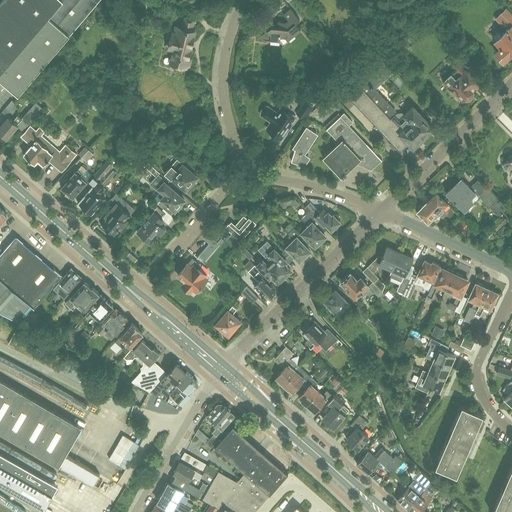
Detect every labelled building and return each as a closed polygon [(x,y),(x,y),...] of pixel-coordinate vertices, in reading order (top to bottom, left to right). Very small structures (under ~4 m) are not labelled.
[(0,79),(18,95),(70,35),(98,0),(2,0),(0,3),(0,79)] [(131,12),(141,14),(145,15),(146,15),(146,12),(148,3),(148,2),(148,1),(144,0),(133,0),(133,1),(133,3),(132,5),(132,6),(131,12)] [(412,8),(406,1),(398,8),(404,15),(412,8)] [(280,35),(284,35),(288,39),(300,29),(295,22),(300,19),(291,8),(284,14),(289,19),(286,22),(281,21),(280,27),(271,26),(260,35),(264,39),(280,41),(280,35)] [(511,26),(511,25),(501,14),(495,19),(506,30),(502,34),(498,30),(492,36),(496,40),(495,40),(501,47),(495,52),(503,61),(509,55),(510,55),(511,54),(511,26)] [(191,31),(194,20),(185,18),(182,28),(175,27),(174,33),(173,32),(169,48),(174,49),(170,63),(186,66),(189,67),(191,59),(188,58),(195,31),(191,31)] [(398,50),(403,45),(398,40),(404,35),(399,30),(388,40),(398,50)] [(355,80),(344,91),(391,142),(389,144),(392,147),(394,145),(399,150),(408,142),(386,119),(394,112),(394,108),(375,88),(393,71),(391,69),(397,63),(389,54),(387,52),(373,64),(356,80),(355,80)] [(479,84),(472,77),(465,70),(458,63),(453,67),(455,69),(450,74),(449,74),(448,74),(447,75),(446,76),(445,76),(445,77),(444,79),(444,80),(462,100),(465,97),(466,97),(469,97),(471,94),(472,91),(471,91),(479,84)] [(0,133),(6,139),(13,132),(18,126),(23,130),(42,107),(36,102),(22,118),(18,115),(13,120),(8,117),(0,126),(0,133)] [(304,103),(296,113),(304,119),(312,109),(304,103)] [(276,113),(267,106),(264,108),(262,111),(261,114),(272,122),(268,129),(280,138),(294,118),(281,109),(281,108),(280,107),(276,113)] [(394,112),(386,119),(408,142),(413,147),(415,146),(418,145),(420,143),(420,141),(429,132),(433,128),(426,120),(425,118),(425,116),(421,112),(419,112),(413,106),(404,115),(403,114),(401,114),(400,114),(398,114),(397,115),(396,116),(395,115),(398,112),(394,108),(394,112)] [(352,127),(349,124),(353,121),(344,112),(327,128),(339,142),(323,157),(341,177),(356,163),(371,169),(382,159),(367,143),(365,145),(350,129),(352,127)] [(34,163),(38,160),(44,165),(48,160),(62,172),(71,161),(70,161),(77,153),(71,148),(60,161),(46,150),(51,144),(41,135),(45,131),(40,127),(36,131),(30,125),(20,136),(31,145),(24,154),(34,163)] [(304,155),(318,134),(306,127),(293,148),(295,150),(291,161),(304,164),(308,158),(304,155)] [(89,149),(82,156),(88,161),(95,153),(89,149)] [(150,153),(144,159),(149,164),(155,157),(150,153)] [(177,159),(165,174),(171,179),(172,177),(186,189),(187,188),(188,189),(192,184),(191,183),(197,176),(177,159)] [(115,167),(114,165),(108,160),(89,181),(93,185),(78,203),(82,207),(83,206),(92,214),(99,205),(100,206),(106,198),(99,192),(117,172),(113,169),(115,167)] [(73,197),(86,182),(80,176),(86,169),(81,165),(78,170),(77,169),(62,187),(67,192),(65,194),(70,198),(72,196),(73,197)] [(142,175),(143,174),(136,169),(135,170),(129,178),(135,183),(142,175)] [(184,199),(165,182),(166,181),(158,174),(149,183),(158,190),(160,188),(166,194),(158,203),(171,214),(176,209),(177,211),(182,205),(181,203),(184,199)] [(470,187),(468,186),(461,179),(447,192),(464,210),(473,201),(478,196),(499,218),(508,209),(487,188),(487,189),(478,179),(470,187)] [(449,204),(444,199),(437,192),(436,192),(433,192),(431,194),(431,197),(427,201),(440,214),(444,218),(448,214),(443,210),(449,204)] [(436,218),(440,214),(427,201),(423,205),(420,205),(418,207),(418,210),(417,211),(428,222),(434,216),(436,218)] [(314,217),(320,212),(309,202),(304,207),(308,211),(314,217)] [(109,209),(106,213),(99,220),(103,224),(101,225),(111,234),(113,232),(118,227),(120,228),(125,223),(123,220),(128,213),(116,203),(115,203),(109,210),(109,209)] [(157,239),(166,229),(160,224),(163,219),(161,217),(166,213),(157,205),(153,211),(148,217),(146,216),(143,219),(146,221),(137,231),(150,242),(155,237),(157,239)] [(328,213),(327,214),(322,210),(320,212),(314,217),(316,219),(317,220),(317,219),(324,226),(326,224),(332,229),(333,228),(334,229),(339,224),(338,223),(339,222),(339,221),(339,220),(340,219),(340,218),(339,217),(339,216),(338,216),(338,215),(337,215),(336,215),(335,215),(334,215),(333,216),(333,215),(332,216),(328,213)] [(316,219),(314,217),(308,211),(301,218),(307,224),(306,225),(307,227),(301,233),(305,237),(306,237),(315,246),(316,245),(317,246),(322,241),(321,239),(325,236),(312,223),(316,219)] [(231,233),(230,235),(228,233),(224,238),(233,246),(237,241),(239,243),(256,223),(249,217),(247,219),(244,215),(236,224),(231,221),(225,228),(231,233)] [(508,220),(503,216),(492,228),(497,232),(508,220)] [(458,231),(466,222),(462,218),(454,226),(458,231)] [(466,222),(458,231),(462,235),(471,227),(466,222)] [(310,251),(303,243),(297,237),(300,234),(290,223),(284,228),(289,234),(288,236),(291,239),(290,240),(292,242),(286,247),(300,260),(302,261),(307,256),(306,254),(310,251)] [(215,224),(215,225),(208,233),(205,236),(203,238),(209,243),(210,243),(212,245),(211,246),(212,247),(213,246),(213,247),(222,237),(225,233),(215,224)] [(509,229),(507,228),(504,225),(496,233),(501,237),(503,235),(509,229)] [(258,236),(254,233),(249,239),(253,242),(258,236)] [(0,311),(21,323),(55,283),(62,276),(16,236),(0,253),(0,311)] [(271,246),(270,247),(267,244),(265,244),(259,250),(268,260),(269,260),(284,276),(290,269),(284,263),(286,261),(271,246)] [(243,246),(240,249),(249,259),(253,256),(243,246)] [(367,267),(363,271),(370,279),(373,281),(374,282),(378,278),(374,273),(378,269),(377,268),(379,265),(380,264),(392,269),(400,252),(387,246),(382,256),(379,255),(374,260),(367,267)] [(392,269),(389,277),(400,282),(404,274),(405,275),(413,258),(400,252),(392,269)] [(269,260),(268,260),(266,263),(260,257),(255,262),(270,277),(271,275),(278,282),(284,276),(269,260)] [(201,263),(196,262),(192,259),(187,265),(186,264),(187,265),(179,274),(178,274),(186,281),(183,284),(193,293),(207,277),(198,269),(201,266),(200,266),(201,263)] [(425,260),(418,274),(424,277),(424,279),(432,282),(439,267),(439,266),(439,265),(432,262),(432,263),(425,260)] [(263,277),(258,271),(259,270),(255,265),(249,271),(258,281),(254,285),(267,298),(268,297),(270,298),(274,293),(274,291),(275,290),(263,277)] [(70,291),(76,285),(82,278),(71,268),(53,288),(56,291),(62,284),(70,291)] [(434,285),(432,284),(424,301),(429,303),(437,286),(439,288),(440,286),(446,289),(445,293),(455,272),(447,268),(447,270),(442,268),(434,285)] [(445,293),(455,298),(452,304),(457,306),(455,310),(460,313),(465,302),(460,299),(460,297),(468,280),(462,277),(463,275),(455,272),(445,293)] [(412,273),(409,279),(406,286),(412,289),(418,276),(412,273)] [(345,280),(342,283),(348,289),(347,289),(355,297),(361,292),(365,295),(368,293),(377,302),(385,294),(383,292),(378,297),(373,292),(374,291),(368,286),(368,285),(366,283),(360,277),(357,279),(352,274),(349,276),(347,276),(345,278),(345,280)] [(406,286),(409,279),(403,277),(397,291),(403,293),(406,286)] [(370,279),(366,283),(368,285),(368,286),(374,291),(373,292),(378,297),(383,292),(382,291),(374,282),(373,281),(370,279)] [(85,308),(92,300),(99,293),(92,287),(91,288),(84,281),(66,300),(65,303),(73,309),(77,305),(83,311),(85,308)] [(475,313),(487,288),(482,286),(483,284),(477,282),(477,283),(476,283),(469,298),(474,300),(471,307),(469,306),(463,319),(471,322),(475,313)] [(258,298),(246,286),(241,291),(253,303),(258,298)] [(491,308),(493,302),(498,293),(487,288),(475,313),(480,316),(485,306),(491,308)] [(348,302),(342,296),(335,289),(330,295),(327,295),(325,297),(325,299),(324,300),(331,308),(332,310),(333,312),(335,312),(337,313),(341,317),(347,312),(352,307),(348,302)] [(101,320),(106,314),(113,306),(105,299),(100,294),(80,316),(84,320),(91,311),(101,320)] [(240,324),(240,322),(240,321),(232,314),(237,309),(232,305),(228,310),(216,324),(223,330),(223,332),(226,334),(228,334),(228,335),(236,326),(238,326),(240,324)] [(368,316),(357,306),(352,310),(363,321),(368,316)] [(128,321),(129,320),(116,308),(115,309),(97,331),(101,334),(105,329),(104,328),(107,325),(110,327),(105,333),(112,339),(128,321)] [(30,316),(26,321),(34,328),(38,322),(30,316)] [(55,325),(47,318),(38,329),(45,336),(55,325)] [(127,350),(136,340),(143,332),(139,329),(131,322),(116,340),(127,350)] [(325,333),(321,329),(314,322),(304,332),(309,337),(305,341),(311,347),(318,340),(326,349),(337,338),(329,329),(325,333)] [(445,333),(435,328),(432,335),(442,340),(445,333)] [(14,333),(9,343),(30,355),(35,344),(14,333)] [(460,345),(465,347),(471,350),(476,339),(465,334),(460,345)] [(448,346),(430,338),(428,343),(431,345),(426,357),(433,360),(450,367),(455,355),(446,351),(448,346)] [(166,373),(153,360),(159,353),(153,348),(152,349),(142,339),(133,349),(132,348),(124,357),(126,359),(133,359),(135,357),(138,357),(139,355),(145,360),(143,361),(143,364),(142,366),(142,371),(132,382),(149,391),(166,373)] [(465,347),(460,345),(450,341),(448,346),(462,352),(465,347)] [(300,366),(295,362),(289,357),(294,352),(286,345),(277,356),(287,364),(283,370),(276,377),(279,380),(284,385),(300,366)] [(379,349),(375,355),(380,358),(384,351),(382,349),(379,348),(379,349)] [(314,364),(314,365),(318,369),(320,366),(322,364),(317,360),(314,364)] [(445,379),(450,367),(433,360),(428,372),(445,379)] [(174,379),(158,397),(163,399),(188,372),(176,362),(166,373),(168,375),(162,381),(167,385),(173,378),(174,379)] [(115,367),(110,363),(106,367),(111,371),(115,367)] [(311,376),(304,370),(300,366),(284,385),(289,389),(289,388),(293,391),(299,384),(304,379),(306,381),(311,376)] [(511,371),(510,370),(499,367),(497,373),(510,377),(511,371)] [(445,379),(428,372),(423,369),(415,387),(428,392),(430,387),(439,391),(445,379)] [(188,372),(163,399),(172,404),(181,409),(183,405),(192,396),(189,394),(198,384),(198,381),(188,372)] [(267,379),(259,372),(257,375),(265,382),(267,379)] [(86,374),(79,381),(94,389),(101,382),(86,374)] [(307,404),(318,391),(314,387),(318,382),(311,376),(306,381),(309,384),(299,397),(302,400),(307,404)] [(61,466),(62,467),(92,484),(98,473),(70,456),(64,453),(80,426),(0,378),(0,430),(59,465),(60,464),(62,465),(61,466)] [(511,405),(511,380),(502,389),(508,394),(504,398),(511,405)] [(118,391),(101,383),(98,388),(114,396),(118,391)] [(346,391),(341,387),(337,391),(342,395),(346,391)] [(329,401),(334,396),(327,390),(323,395),(318,391),(307,404),(311,408),(312,408),(315,411),(322,403),(326,398),(329,401)] [(333,427),(340,420),(345,414),(338,409),(345,401),(336,394),(334,396),(329,401),(328,402),(332,407),(323,418),(333,427)] [(234,415),(229,411),(230,410),(224,406),(221,403),(218,403),(207,416),(213,422),(218,426),(212,432),(214,433),(206,443),(211,448),(219,438),(216,435),(222,429),(229,421),(234,415)] [(449,435),(470,444),(483,413),(462,404),(449,435)] [(358,449),(365,441),(375,430),(368,424),(369,423),(360,415),(351,425),(356,429),(353,431),(347,439),(358,449)] [(233,426),(234,426),(233,425),(215,446),(244,472),(243,473),(244,474),(237,482),(219,471),(208,464),(204,471),(215,477),(211,484),(210,485),(203,498),(202,498),(203,499),(219,508),(217,510),(219,511),(253,511),(288,473),(287,473),(233,426)] [(456,474),(470,444),(449,435),(435,465),(456,474)] [(356,464),(367,473),(379,459),(378,459),(386,451),(382,447),(374,456),(368,451),(356,464)] [(297,448),(295,452),(302,458),(304,454),(297,448)] [(0,482),(44,508),(45,508),(48,503),(50,499),(52,494),(53,494),(56,487),(42,479),(43,477),(0,452),(0,482)] [(402,461),(396,455),(392,460),(398,465),(402,461)] [(194,470),(189,467),(180,462),(174,473),(170,479),(203,498),(210,485),(196,477),(193,477),(190,476),(194,470)] [(200,477),(211,484),(215,477),(204,471),(200,477)] [(425,486),(428,481),(424,477),(420,482),(425,486)] [(404,491),(397,499),(407,507),(418,494),(416,493),(421,487),(413,480),(408,486),(406,484),(401,489),(404,491)] [(419,511),(432,498),(430,496),(438,487),(430,480),(423,490),(424,491),(420,496),(418,494),(407,507),(412,511),(419,511)] [(184,491),(170,483),(168,482),(168,483),(163,491),(191,508),(193,505),(187,501),(188,498),(182,494),(184,491)] [(511,511),(511,486),(505,483),(492,511),(511,511)] [(189,511),(191,508),(163,491),(157,501),(158,501),(157,502),(173,510),(176,504),(189,511)] [(215,511),(217,510),(219,508),(203,499),(199,505),(208,510),(206,511),(215,511)]
